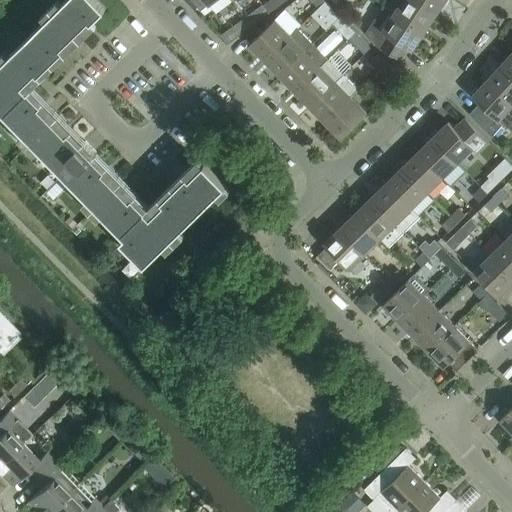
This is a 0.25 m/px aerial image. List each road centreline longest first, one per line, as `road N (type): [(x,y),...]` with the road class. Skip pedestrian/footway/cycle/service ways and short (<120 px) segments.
road 1 (residential): [(437,421),(280,260),(281,229),(327,181)]
road 2 (residential): [(217,68),(137,141),(121,132),(92,100),(172,21)]
road 3 (residential): [(327,181),(450,64),(492,0)]
road 4 (residential): [(327,181),(217,68)]
